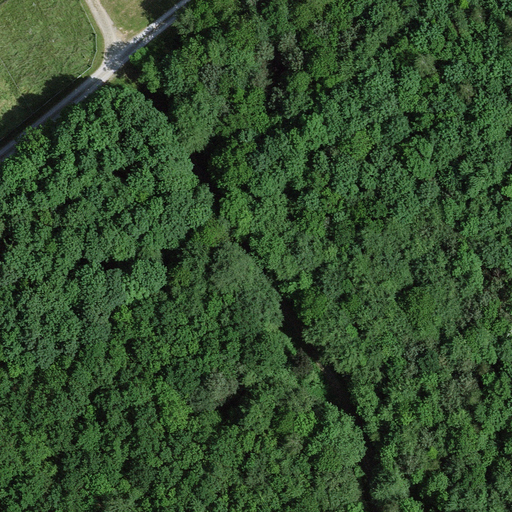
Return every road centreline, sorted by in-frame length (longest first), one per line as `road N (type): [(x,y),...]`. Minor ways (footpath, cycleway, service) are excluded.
road 1 (track): [(97,0),(366,436),(374,511)]
road 2 (track): [(0,157),(203,0)]
